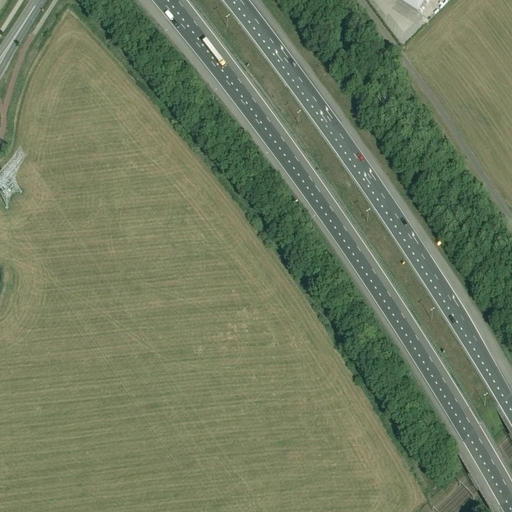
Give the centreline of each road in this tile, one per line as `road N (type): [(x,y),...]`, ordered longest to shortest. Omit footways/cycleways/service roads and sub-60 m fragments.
road 1 (motorway): [(176,0),(340,220),(511,498)]
road 2 (motorway): [(511,412),(295,77),(232,0)]
